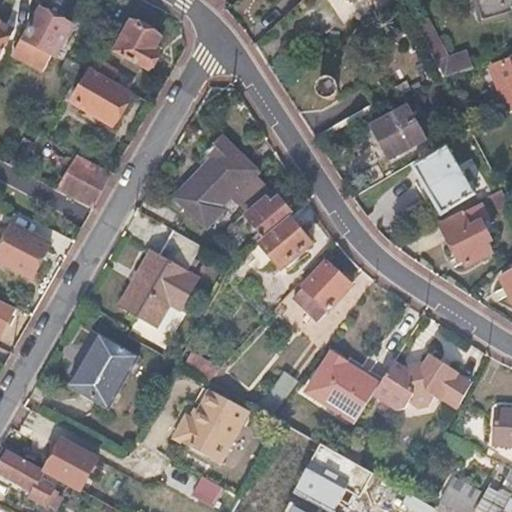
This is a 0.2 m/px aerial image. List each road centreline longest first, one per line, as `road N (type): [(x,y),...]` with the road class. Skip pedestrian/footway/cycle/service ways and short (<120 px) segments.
road 1 (residential): [(0,418),(222,35)]
road 2 (residential): [(222,35),(367,247),(511,344)]
